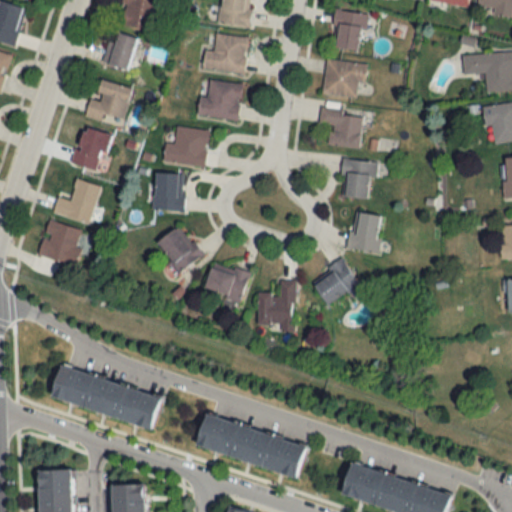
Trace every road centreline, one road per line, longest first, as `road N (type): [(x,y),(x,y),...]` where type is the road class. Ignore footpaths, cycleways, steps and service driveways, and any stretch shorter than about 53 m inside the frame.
road 1 (residential): [(0,298),(105,354),(500,493)]
road 2 (residential): [(0,402),(315,511)]
road 3 (residential): [(69,0),(0,229)]
road 4 (residential): [(262,212),(289,0)]
